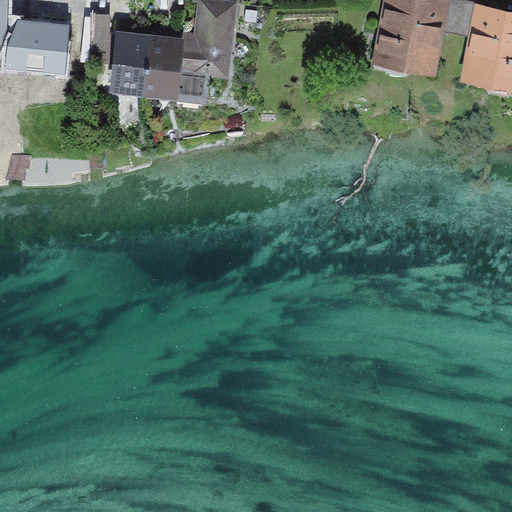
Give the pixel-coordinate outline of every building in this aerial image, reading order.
[(41,18),(41,0),(0,0),(0,74),(0,75),(0,67),(72,68),(73,19),(41,18)] [(231,80),(239,2),(217,0),(199,0),(196,34),(179,32),(178,38),(185,38),(180,95),(204,97),(206,77),(231,80)] [(391,0),(379,64),(436,75),(445,32),(450,0),(391,0)] [(470,37),(477,4),(457,0),(450,0),(445,32),(470,37)] [(470,37),(462,81),(511,90),(511,10),(477,4),(470,37)] [(112,14),(94,14),(93,65),(111,65),(112,14)] [(147,98),(153,35),(118,32),(112,94),(147,98)] [(180,95),(185,38),(178,38),(153,35),(147,98),(179,101),(180,95)]
